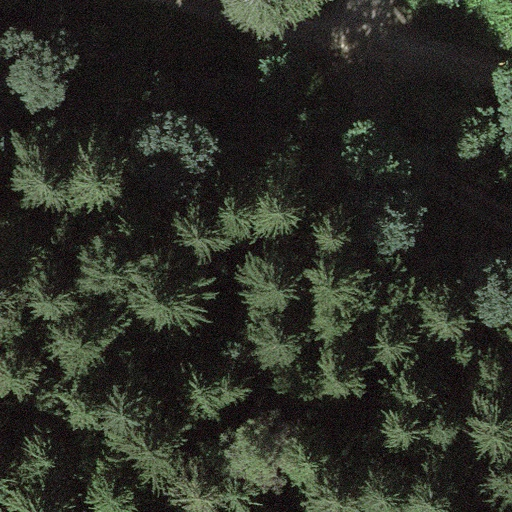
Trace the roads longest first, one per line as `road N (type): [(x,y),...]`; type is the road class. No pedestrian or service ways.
road 1 (track): [(511,86),(197,0)]
road 2 (track): [(511,219),(394,145),(344,77),(344,42)]
